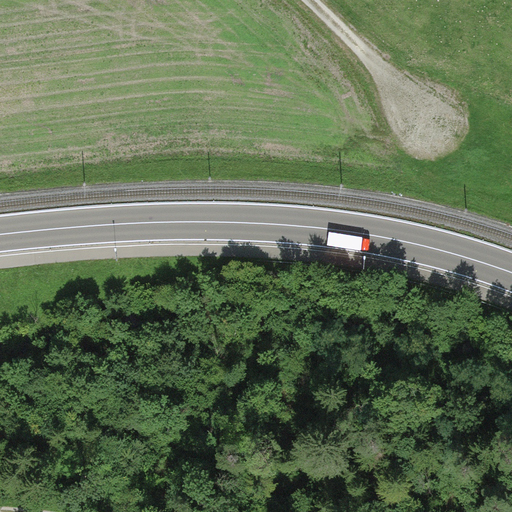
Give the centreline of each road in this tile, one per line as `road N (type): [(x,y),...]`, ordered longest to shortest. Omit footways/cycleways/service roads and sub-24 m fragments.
road 1 (secondary): [(511,273),(428,247),(284,224),(125,224),(0,235)]
road 2 (track): [(312,0),(429,120)]
